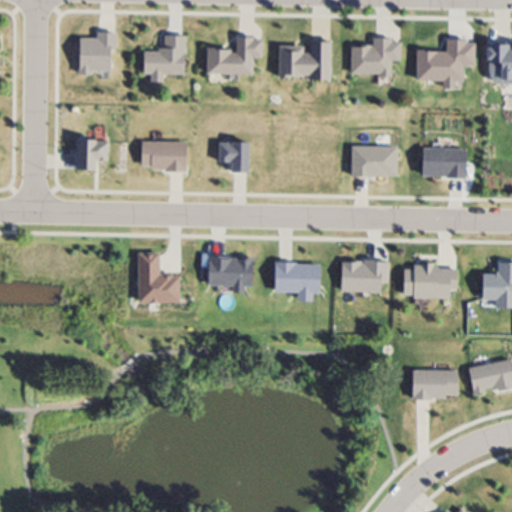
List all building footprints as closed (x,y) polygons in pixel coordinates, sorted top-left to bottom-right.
[(193,40),(171,40),(171,55),(150,55),(150,80),(158,80),(158,85),(169,85),(169,80),(193,80),(193,40)] [(261,79),(261,62),(270,62),(271,42),(244,41),(244,53),(215,53),(215,78),(261,79)] [(409,43),(379,43),(379,50),(359,50),(359,79),(400,79),(400,65),(408,65),(409,43)] [(335,46),(316,46),(316,49),(287,49),(288,82),(335,82),(335,46)] [(511,87),(511,49),(498,49),(497,87),(511,87)]
